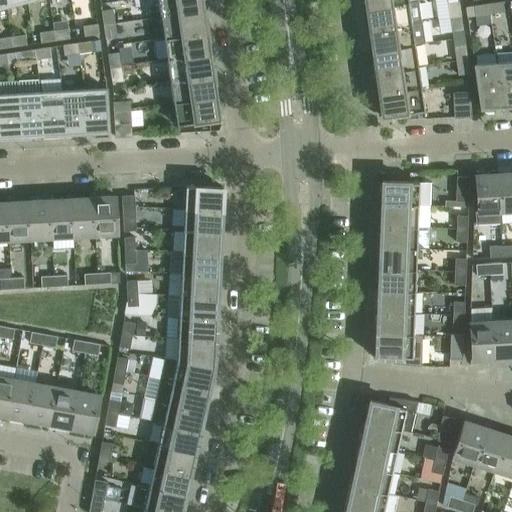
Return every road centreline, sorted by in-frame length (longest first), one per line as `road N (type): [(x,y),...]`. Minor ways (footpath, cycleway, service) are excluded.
road 1 (tertiary): [(266,511),(297,373),(300,153)]
road 2 (residential): [(204,511),(241,366),(243,156)]
road 3 (residential): [(0,169),(243,156)]
road 4 (residential): [(356,378),(363,149)]
road 5 (residential): [(243,156),(222,0)]
road 6 (residential): [(356,378),(511,395)]
road 7 (tertiary): [(300,153),(283,0)]
road 8 (residential): [(363,149),(344,0)]
road 9 (residential): [(363,149),(511,140)]
road 10 (residential): [(325,511),(356,378)]
road 11 (residential): [(0,442),(77,457),(66,511)]
